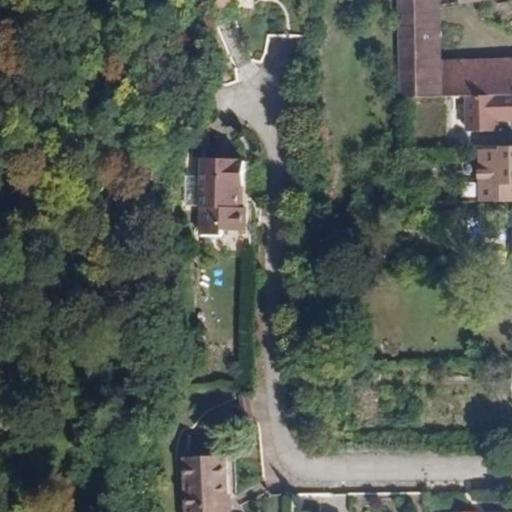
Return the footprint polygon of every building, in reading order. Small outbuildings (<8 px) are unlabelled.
[(401,0),(403,100),(470,100),(511,100),(511,63),(438,61),(437,0),(401,0)] [(511,100),(470,100),(472,140),(496,141),(496,121),(511,121),(511,100)] [(485,168),(485,202),(511,201),(511,154),(494,155),(494,168),(485,168)] [(194,184),(194,211),(209,211),(209,238),(232,239),(232,235),(252,235),(252,211),(246,211),(246,188),(253,188),(253,163),(209,162),(209,184),(194,184)] [(227,511),(229,460),(187,460),(184,511),(227,511)]
